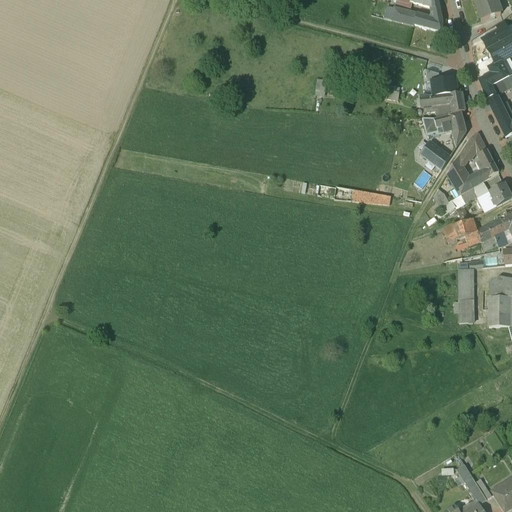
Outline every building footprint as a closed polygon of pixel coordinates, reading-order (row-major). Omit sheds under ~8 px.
[(400,0),(400,3),(398,11),(410,14),(412,4),(410,3),(410,0),(400,0)] [(438,2),(431,0),(430,9),(430,15),(440,17),(441,17),(438,2)] [(473,0),(482,22),(500,16),(494,0),(473,0)] [(398,11),(394,10),(391,22),(413,28),(414,27),(416,16),(398,11)] [(440,17),(430,15),(429,19),(416,16),(414,27),(441,34),(442,34),(442,22),(441,17),(440,17)] [(506,29),(482,42),(487,52),(511,38),(506,29)] [(511,39),(511,38),(487,52),(495,66),(495,67),(501,63),(502,64),(511,57),(511,39)] [(492,75),(479,82),(487,101),(496,97),(492,88),(509,78),(502,64),(501,63),(495,67),(495,66),(488,70),(492,75)] [(438,75),(426,72),(427,84),(431,83),(439,82),(438,75)] [(509,78),(492,88),(496,97),(497,97),(510,90),(511,89),(511,78),(511,77),(509,78)] [(433,98),(457,95),(455,80),(439,82),(431,83),(433,98)] [(433,98),(429,99),(420,98),(421,109),(450,106),(451,116),(460,114),(465,113),(462,95),(457,95),(433,98)] [(501,106),(497,97),(496,97),(487,101),(492,111),(501,106)] [(504,111),(501,106),(492,111),(501,130),(506,139),(511,135),(511,126),(511,124),(504,111)] [(451,116),(434,121),(434,120),(422,120),(426,137),(437,134),(438,136),(451,133),(452,136),(456,149),(466,135),(465,132),(460,114),(451,116)] [(487,152),(478,135),(471,139),(465,148),(471,160),(477,157),(487,152)] [(449,160),(429,144),(420,156),(441,172),(449,160)] [(471,160),(465,148),(447,176),(460,198),(473,190),(472,190),(466,182),(469,180),(460,165),(471,160)] [(499,174),(487,152),(477,157),(480,162),(476,165),(480,173),(469,180),(466,182),(472,190),(499,174)] [(307,184),(291,181),(289,194),(305,197),(307,184)] [(504,185),(489,193),(477,200),(484,215),(511,200),(504,185)] [(391,199),(336,189),(319,186),(317,197),(334,201),(389,207),(391,199)] [(473,190),(460,198),(464,205),(477,198),(473,190)] [(444,196),(438,191),(433,199),(441,212),(449,206),(444,196)] [(460,198),(449,206),(441,212),(445,219),(458,213),(456,210),(464,205),(460,198)] [(511,218),(508,220),(501,223),(505,233),(509,231),(511,236),(511,218)] [(470,221),(444,231),(446,238),(473,228),(470,221)] [(505,233),(501,223),(477,233),(480,243),(494,237),(495,237),(503,234),(505,233)] [(477,233),(475,234),(473,228),(446,238),(448,244),(465,239),(468,248),(480,243),(477,233)] [(495,237),(494,237),(498,250),(508,246),(503,234),(495,237)] [(511,248),(503,253),(504,257),(511,254),(511,248)] [(471,271),(458,272),(458,304),(458,314),(472,314),(471,271)] [(511,280),(500,278),(498,288),(489,288),(489,299),(509,300),(510,300),(511,300),(511,280)] [(509,300),(489,299),(489,329),(509,329),(509,310),(509,300)] [(475,484),(464,467),(457,472),(468,489),(470,488),(475,484)] [(511,479),(505,484),(507,488),(493,496),(503,511),(507,511),(511,509),(511,479)] [(486,489),(481,481),(476,484),(480,491),(481,493),(486,489)] [(475,484),(470,488),(474,494),(480,491),(476,484),(475,484)] [(492,499),(486,489),(481,493),(487,502),(492,499)] [(481,493),(480,491),(474,494),(481,505),(487,502),(481,493)]
